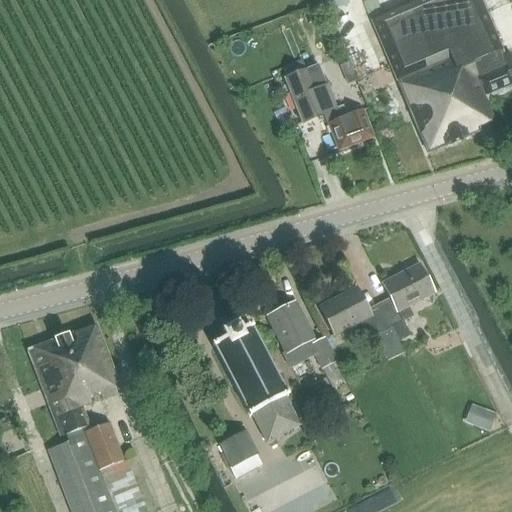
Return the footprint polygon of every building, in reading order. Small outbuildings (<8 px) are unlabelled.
[(412,8),(372,24),(390,67),(417,131),(427,154),(449,144),(449,145),(460,141),(459,140),(479,132),(477,129),(493,122),(483,98),(467,60),(495,49),(499,58),(503,56),(479,0),(422,0),(410,5),(412,8)] [(294,17),(303,36),(321,26),(312,8),(294,17)] [(495,49),(467,60),(483,98),(492,94),(494,95),(500,92),(502,90),(511,85),(511,61),(509,54),(503,56),(499,58),(495,49)] [(318,67),(289,78),(283,81),(300,125),(323,116),(337,153),(373,139),(362,112),(346,118),(342,106),(334,109),(318,67)] [(382,288),(389,302),(379,307),(390,330),(397,343),(410,336),(403,323),(413,317),(408,308),(432,295),(419,269),(382,288)] [(357,292),(321,310),(334,336),(362,322),(369,335),(371,340),(372,339),(385,363),(402,354),(397,343),(390,330),(379,307),(367,313),(357,292)] [(294,305),(267,319),(286,355),(282,356),(289,369),(314,356),(309,347),(311,346),(309,343),(312,341),(294,305)] [(82,409),(101,401),(115,396),(109,380),(114,378),(94,327),(27,352),(60,439),(64,438),(67,445),(47,453),(69,511),(114,511),(100,473),(124,464),(109,425),(91,432),(82,409)] [(287,399),(249,328),(236,335),(233,329),(222,335),(225,341),(212,348),(249,419),(253,417),(267,444),(298,428),(284,401),(287,399)] [(309,347),(321,370),(334,364),(322,341),(309,347)] [(219,448),(231,470),(257,456),(245,435),(219,448)]
